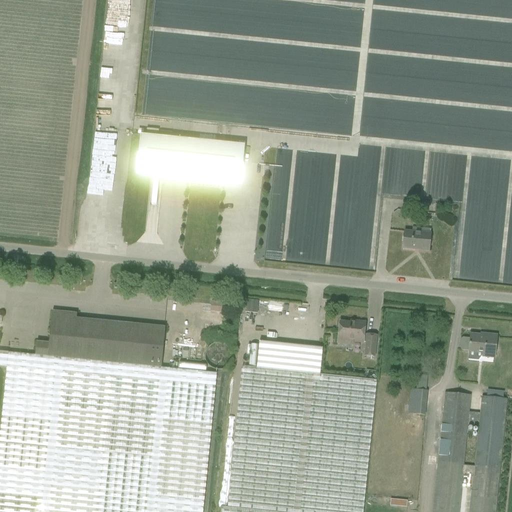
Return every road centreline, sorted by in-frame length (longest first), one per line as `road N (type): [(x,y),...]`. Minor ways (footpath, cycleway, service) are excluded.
road 1 (unclassified): [(511,300),(0,248)]
road 2 (unknown): [(0,289),(89,299),(102,285),(102,258)]
